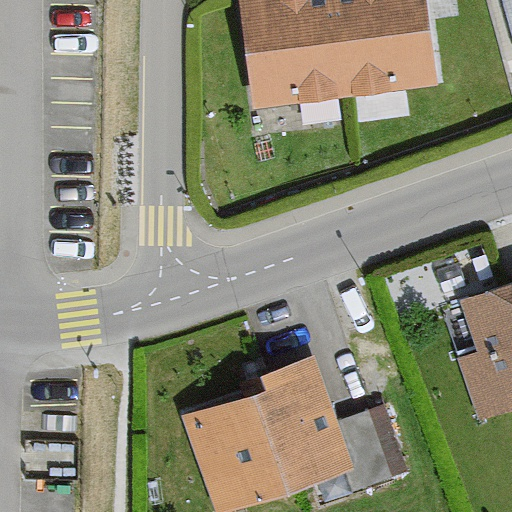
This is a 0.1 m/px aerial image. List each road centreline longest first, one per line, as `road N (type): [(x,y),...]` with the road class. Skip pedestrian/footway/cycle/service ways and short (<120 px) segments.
road 1 (residential): [(511,183),(159,307)]
road 2 (residential): [(166,0),(159,307)]
road 3 (residential): [(159,307),(82,320),(0,320)]
